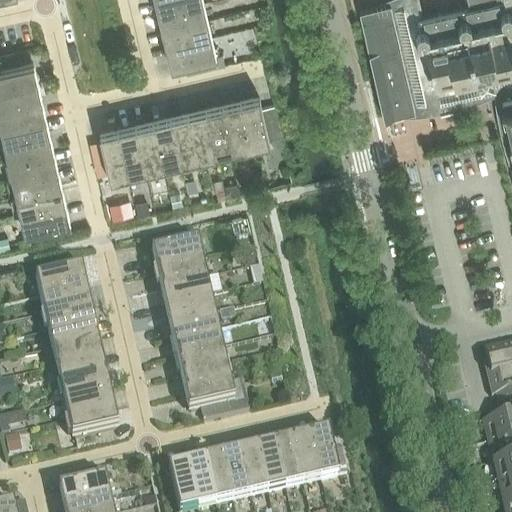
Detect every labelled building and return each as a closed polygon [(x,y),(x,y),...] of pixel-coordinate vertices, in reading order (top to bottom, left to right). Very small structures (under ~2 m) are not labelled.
[(155,0),(158,12),(161,11),(203,2),(205,1),(204,0),(155,0)] [(511,0),(468,0),(470,8),(418,19),(420,28),(418,29),(415,33),(418,43),(422,46),(424,46),(433,86),(442,84),(511,67),(511,0)] [(161,11),(158,12),(163,30),(165,29),(207,19),(209,19),(205,1),(203,2),(161,11)] [(369,54),(401,47),(393,13),(390,12),(372,9),(372,7),(359,10),(369,54)] [(165,29),(163,30),(167,48),(169,47),(211,38),(213,37),(209,19),(207,19),(165,29)] [(169,47),(167,48),(171,66),(173,65),(184,63),(215,55),(218,55),(213,37),(211,38),(169,47)] [(405,62),(401,47),(369,54),(384,118),(396,115),(396,113),(413,101),(411,92),(405,62)] [(0,55),(0,67),(0,70),(20,65),(17,52),(0,55)] [(0,69),(0,88),(36,81),(38,80),(34,62),(31,62),(0,69)] [(0,88),(0,107),(40,98),(42,98),(38,80),(36,81),(0,88)] [(511,86),(501,89),(506,110),(504,110),(511,144),(511,86)] [(260,96),(241,100),(241,103),(251,144),(251,146),(270,142),(270,140),(262,106),(260,98),(260,96)] [(0,107),(0,124),(0,126),(3,126),(44,116),(46,116),(42,98),(40,98),(0,107)] [(241,100),(223,104),(224,107),(233,148),(234,150),(251,146),(251,144),(241,103),(241,100)] [(223,104),(206,108),(206,111),(216,152),(216,154),(234,150),(233,148),(224,107),(223,104)] [(206,108),(188,112),(189,115),(198,156),(199,158),(216,154),(216,152),(206,111),(206,108)] [(188,112),(171,116),(171,119),(181,160),(181,162),(199,158),(198,156),(189,115),(188,112)] [(3,126),(0,126),(4,143),(7,143),(48,133),(50,133),(46,116),(44,116),(3,126)] [(171,116),(153,120),(154,123),(163,164),(164,166),(181,162),(181,160),(171,119),(171,116)] [(153,120),(136,124),(136,127),(146,168),(146,170),(164,166),(163,164),(154,123),(153,120)] [(136,124),(118,128),(119,131),(128,172),(129,174),(146,170),(146,168),(136,127),(136,124)] [(118,128),(99,133),(100,135),(101,140),(108,172),(109,176),(110,178),(129,174),(128,172),(119,131),(118,128)] [(7,143),(4,143),(8,161),(11,161),(52,151),(54,151),(50,133),(48,133),(7,143)] [(11,161),(8,161),(12,179),(15,178),(56,169),(58,168),(54,151),(52,151),(11,161)] [(15,178),(12,179),(16,196),(19,196),(60,186),(62,186),(58,168),(56,169),(15,178)] [(195,180),(186,181),(188,193),(197,191),(195,180)] [(239,183),(224,186),(227,197),(241,194),(239,183)] [(19,196),(16,196),(20,213),(23,213),(64,203),(66,203),(62,186),(60,186),(19,196)] [(224,199),(226,199),(223,189),(216,191),(218,200),(224,199)] [(180,193),(171,195),(173,207),(182,205),(180,193)] [(130,201),(110,206),(113,220),(133,216),(130,201)] [(147,201),(135,204),(138,217),(150,214),(147,201)] [(23,213),(20,213),(25,232),(27,232),(68,222),(70,221),(66,203),(64,203),(23,213)] [(193,229),(175,233),(177,239),(194,235),(193,229)] [(8,237),(0,239),(0,250),(10,248),(8,237)] [(154,254),(152,254),(156,273),(158,272),(200,262),(202,262),(198,243),(196,244),(179,248),(154,254)] [(158,272),(156,273),(160,290),(163,290),(204,280),(207,280),(202,262),(200,262),(158,272)] [(41,266),(36,268),(39,280),(44,279),(41,266)] [(259,268),(249,270),(253,287),(263,285),(259,268)] [(39,280),(36,281),(41,299),(43,299),(84,289),(86,289),(82,270),(80,271),(69,273),(44,279),(39,280)] [(163,290),(160,290),(164,308),(167,307),(208,298),(211,297),(207,280),(204,280),(163,290)] [(43,299),(41,299),(45,317),(47,316),(88,307),(90,306),(86,289),(84,289),(43,299)] [(208,298),(167,307),(171,325),(212,315),(208,298)] [(47,316),(45,317),(49,334),(51,334),(92,324),(94,324),(90,306),(88,307),(47,316)] [(233,310),(219,313),(221,322),(235,319),(233,310)] [(171,325),(168,325),(172,343),(175,342),(216,333),(219,332),(215,315),(212,315),(171,325)] [(51,334),(49,334),(53,352),(55,351),(96,342),(98,341),(94,324),(92,324),(51,334)] [(175,342),(172,343),(176,360),(179,360),(220,350),(223,349),(219,332),(216,333),(175,342)] [(55,351),(53,352),(57,369),(59,369),(100,359),(102,359),(98,341),(96,342),(55,351)] [(511,370),(511,343),(484,350),(487,362),(484,363),(487,377),(492,376),(495,388),(490,389),(492,397),(491,397),(491,398),(496,397),(496,396),(511,392),(511,389),(508,371),(511,370)] [(179,360),(176,360),(180,378),(183,377),(225,368),(227,367),(223,349),(220,350),(179,360)] [(59,369),(57,369),(61,387),(63,386),(104,377),(106,376),(102,359),(100,359),(59,369)] [(183,377),(180,378),(184,395),(187,395),(228,385),(231,384),(227,367),(225,368),(183,377)] [(511,392),(496,396),(496,397),(500,417),(500,418),(511,415),(511,370),(508,371),(511,389),(511,392)] [(63,386),(61,387),(65,404),(67,404),(108,394),(110,394),(106,376),(104,377),(63,386)] [(281,376),(271,378),(273,385),(283,383),(281,376)] [(187,395),(184,395),(189,414),(191,414),(200,411),(203,423),(250,412),(242,382),(231,384),(228,385),(187,395)] [(67,404),(65,404),(69,422),(71,421),(112,412),(114,411),(110,394),(108,394),(67,404)] [(5,419),(30,413),(27,400),(2,406),(5,419)] [(71,421),(69,422),(73,440),(75,440),(116,430),(119,430),(114,411),(112,412),(71,421)] [(483,422),(488,444),(493,465),(511,460),(511,415),(500,418),(483,422)] [(329,433),(310,437),(311,440),(320,481),(321,484),(339,479),(339,477),(339,476),(332,448),(329,435),(329,433)] [(17,436),(6,438),(9,453),(21,451),(17,436)] [(310,437),(293,441),(293,444),(303,485),(303,488),(321,484),(320,481),(311,440),(310,437)] [(293,441),(275,445),(276,448),(285,489),(286,492),(303,488),(303,485),(293,444),(293,441)] [(275,445),(258,449),(258,452),(268,493),(269,496),(286,492),(285,489),(276,448),(275,445)] [(340,447),(332,448),(339,476),(346,474),(340,447)] [(258,449),(240,453),(240,456),(250,498),(251,500),(269,496),(268,493),(258,452),(258,449)] [(240,453),(222,458),(223,460),(233,502),(233,504),(251,500),(250,498),(240,456),(240,453)] [(222,458),(205,462),(205,464),(215,506),(216,508),(233,504),(233,502),(223,460),(222,458)] [(511,460),(493,465),(498,486),(502,507),(511,504),(511,460)] [(205,462),(187,466),(188,468),(198,510),(198,511),(216,508),(215,506),(205,464),(205,462)] [(187,466),(169,470),(169,472),(178,511),(198,511),(198,510),(188,468),(187,466)] [(62,490),(60,491),(64,509),(66,509),(108,499),(110,499),(106,480),(104,481),(101,469),(71,476),(74,488),(62,490)] [(66,509),(64,509),(64,511),(113,511),(110,499),(108,499),(66,509)]
